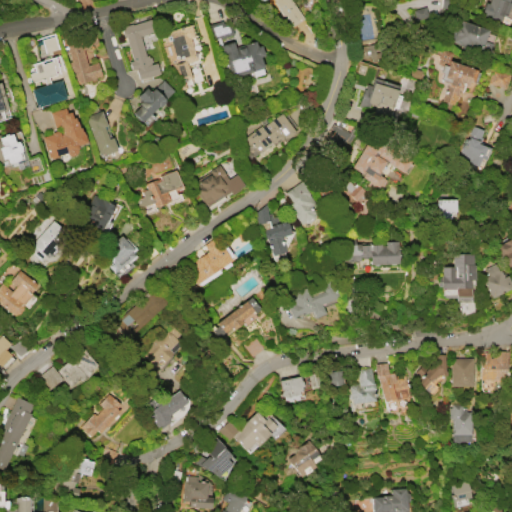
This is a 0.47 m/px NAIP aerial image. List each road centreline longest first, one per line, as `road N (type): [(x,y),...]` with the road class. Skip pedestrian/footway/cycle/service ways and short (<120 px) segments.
road 1 (residential): [(330,0),(341,63),(305,148),(19,371),(0,396)]
road 2 (residential): [(137,511),(128,476),(136,462),(203,427),(274,365),(486,338),(511,322)]
road 3 (residential): [(341,63),(278,41),(217,0),(100,10)]
